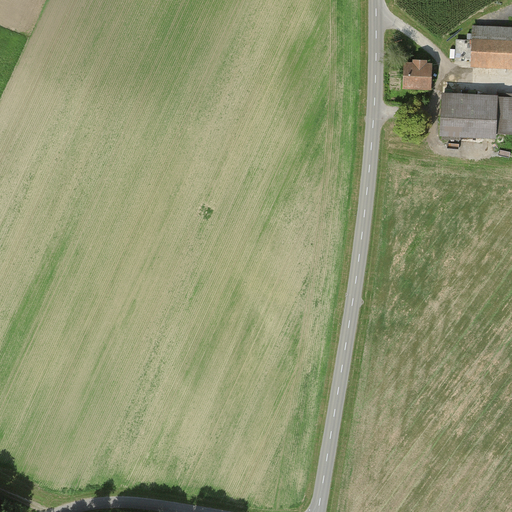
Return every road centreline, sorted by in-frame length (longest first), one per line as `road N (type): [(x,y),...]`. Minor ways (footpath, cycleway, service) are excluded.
road 1 (tertiary): [(376,0),(368,177),(318,511)]
road 2 (track): [(376,7),(456,74),(511,78)]
road 3 (unclassified): [(63,511),(111,501),(196,511)]
